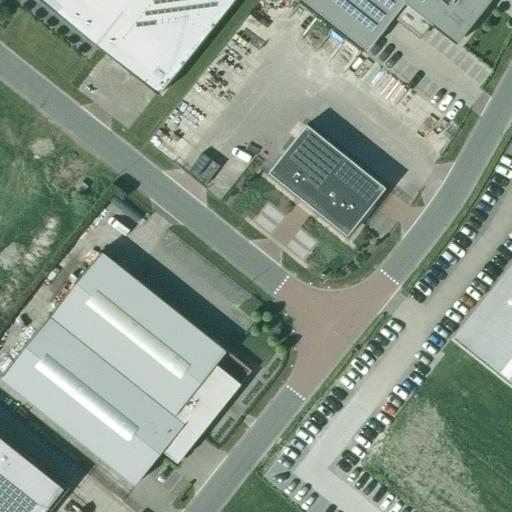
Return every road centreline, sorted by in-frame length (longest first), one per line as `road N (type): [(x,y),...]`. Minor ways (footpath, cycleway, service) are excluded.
road 1 (unclassified): [(344,333),(0,58)]
road 2 (unclassified): [(511,85),(436,223),(344,333)]
road 3 (unclassified): [(344,333),(204,511)]
